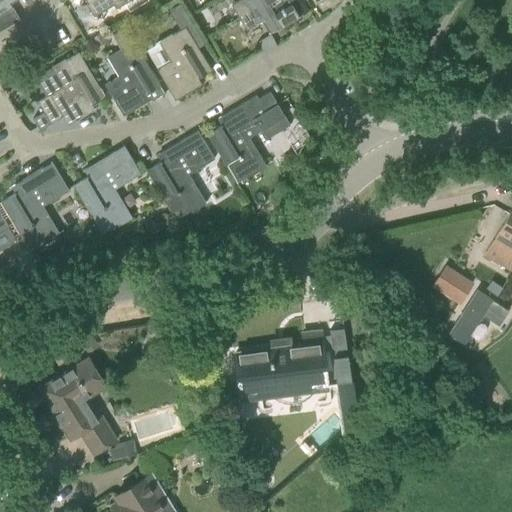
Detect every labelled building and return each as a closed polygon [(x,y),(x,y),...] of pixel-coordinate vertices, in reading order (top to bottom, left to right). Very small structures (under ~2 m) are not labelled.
[(0,0),(0,14),(7,27),(19,19),(7,0),(0,0)] [(85,0),(94,14),(113,3),(117,8),(130,0),(85,0)] [(267,0),(236,0),(230,4),(239,17),(267,0)] [(261,20),(269,33),(277,28),(281,26),(322,0),(267,0),(239,17),(246,29),(261,20)] [(192,37),(199,48),(204,44),(180,4),(171,9),(183,28),(186,27),(192,37)] [(88,40),(98,33),(93,25),(83,31),(88,40)] [(281,26),(277,28),(281,35),(285,32),(281,26)] [(194,81),(212,70),(199,48),(192,37),(186,27),(183,28),(160,42),(170,60),(156,68),(175,100),(197,87),(194,81)] [(104,31),(90,39),(95,48),(109,40),(104,31)] [(142,97),(160,86),(133,40),(107,56),(119,74),(104,83),(123,116),(145,102),(142,97)] [(87,106),(105,95),(79,52),(54,67),(65,85),(38,101),(51,123),(63,116),(68,125),(90,112),(87,106)] [(226,122),(207,134),(237,183),(265,166),(249,138),(262,130),(267,139),(290,125),(270,91),(258,98),(256,95),(222,115),(226,122)] [(214,158),(198,130),(162,152),(166,158),(146,170),(175,219),(204,202),(187,173),(214,158)] [(124,145),(115,151),(88,166),(92,173),(73,185),(102,233),(130,217),(114,189),(141,173),(124,145)] [(20,190),(0,202),(30,252),(58,234),(40,207),(69,190),(52,162),(16,184),(20,190)] [(511,269),(511,209),(486,254),(511,269)] [(0,232),(9,227),(0,213),(0,232)] [(476,284),(446,266),(433,285),(461,305),(476,284)] [(502,288),(491,280),(486,288),(497,296),(502,288)] [(487,291),(463,329),(477,337),(500,300),(487,291)] [(329,330),(336,382),(351,380),(348,355),(347,355),(343,328),(329,330)] [(239,394),(275,390),(274,384),(308,380),(309,386),(327,384),(320,330),(302,333),(304,346),(275,349),(275,348),(234,353),(239,394)] [(88,354),(99,347),(92,336),(81,343),(88,354)] [(105,386),(88,358),(40,388),(70,438),(80,432),(94,454),(116,440),(89,396),(105,386)] [(120,457),(120,459),(138,454),(133,438),(116,444),(117,447),(110,449),(113,459),(120,457)] [(195,452),(190,445),(181,450),(185,458),(195,452)] [(165,511),(157,497),(163,493),(152,474),(116,495),(119,500),(113,504),(117,511),(165,511)] [(5,511),(24,511),(19,502),(5,511)]
